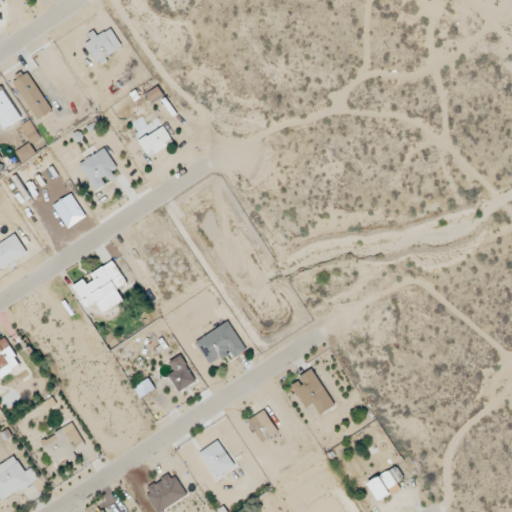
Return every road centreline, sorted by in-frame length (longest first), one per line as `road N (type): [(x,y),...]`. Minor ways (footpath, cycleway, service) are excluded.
road 1 (residential): [(311,317),(22,511)]
road 2 (residential): [(198,148),(0,279)]
